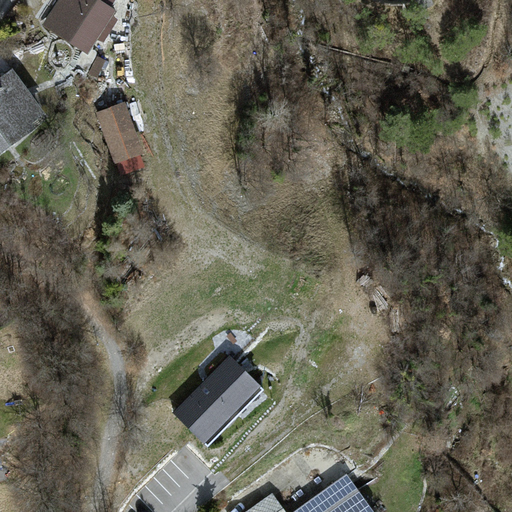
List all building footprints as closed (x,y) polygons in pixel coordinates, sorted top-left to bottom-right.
[(120,0),(57,0),(42,21),(94,60),(132,9),(120,0)] [(6,49),(0,53),(0,174),(6,181),(72,119),(6,49)] [(98,105),(122,164),(151,153),(127,93),(98,105)] [(260,388),(230,358),(176,413),(206,442),(260,388)] [(372,511),(347,476),(295,511),(282,511),(271,496),(249,511),(372,511)]
